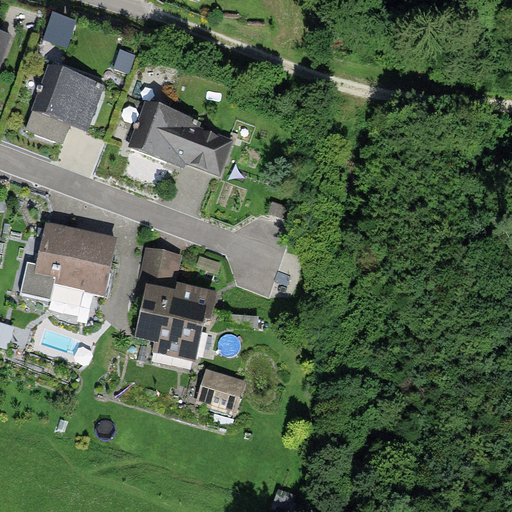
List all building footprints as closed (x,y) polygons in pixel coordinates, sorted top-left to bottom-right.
[(71,51),(79,25),(55,18),(47,43),(71,51)] [(0,66),(10,40),(0,36),(0,66)] [(83,90),(48,78),(28,133),(64,146),(75,115),(91,120),(102,89),(86,83),(83,90)] [(231,144),(145,112),(130,150),(167,164),(169,156),(219,175),(231,144)] [(115,245),(48,230),(40,267),(28,264),(21,296),(51,303),(55,286),(103,297),(115,245)] [(155,289),(178,295),(186,258),(147,249),(135,302),(151,305),(155,289)] [(178,295),(155,289),(151,305),(142,342),(204,357),(217,304),(178,295)] [(243,385),(216,377),(207,406),(234,415),(243,385)]
